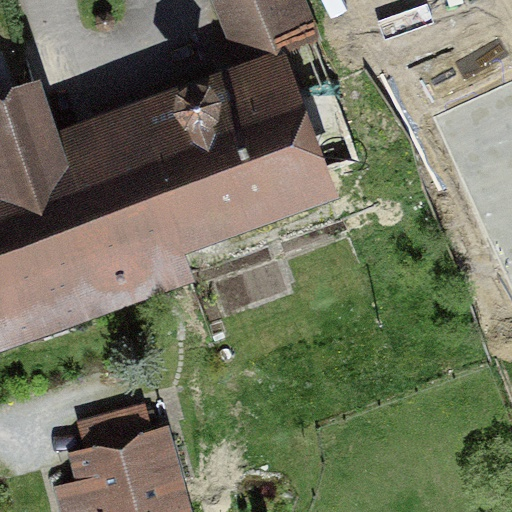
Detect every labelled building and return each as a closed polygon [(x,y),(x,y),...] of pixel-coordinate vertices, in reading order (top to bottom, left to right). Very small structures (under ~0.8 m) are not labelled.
[(0,98),(0,171),(3,178),(0,179),(0,342),(190,272),(176,236),(324,181),(321,173),(359,159),(316,38),(301,43),(284,0),(228,0),(253,62),(276,53),(289,85),(211,114),(213,111),(214,106),(214,102),(212,97),(210,94),(206,91),(201,89),(196,89),(191,91),(187,95),(185,99),(184,103),(184,107),(189,122),(139,141),(135,130),(55,159),(29,87),(0,98)] [(511,95),(511,6),(509,1),(380,83),(416,139),(466,108),(473,119),(511,95)] [(401,141),(391,122),(367,134),(377,153),(401,141)] [(422,155),(438,182),(475,160),(459,133),(422,155)] [(151,424),(144,401),(78,421),(85,444),(70,448),(78,477),(54,484),(62,511),(194,511),(169,420),(151,424)]
